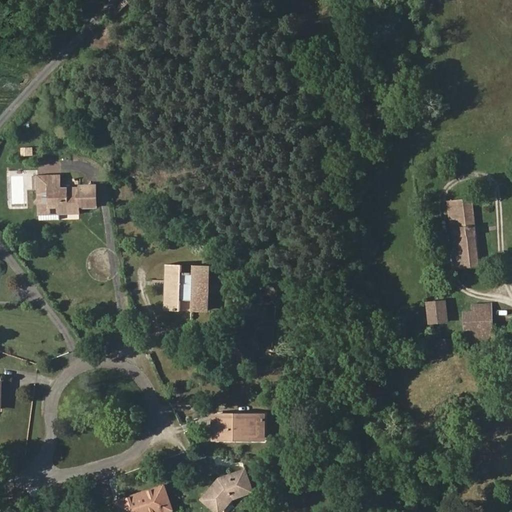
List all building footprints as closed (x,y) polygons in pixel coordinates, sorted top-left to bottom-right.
[(43,167),(63,168),(63,159),(43,158),(43,167)] [(84,207),(95,207),(95,185),(78,185),(78,190),(60,190),(49,191),(49,177),(33,177),(33,191),(38,191),(38,199),(35,203),(39,206),(39,215),(59,215),(59,211),(79,210),(82,206),(84,207)] [(60,190),(60,177),(49,177),(49,191),(60,190)] [(455,268),(480,266),(472,198),(448,201),(451,225),(458,224),(461,252),(454,253),(455,268)] [(193,310),(208,310),(208,267),(194,266),(194,273),(182,273),(182,266),(167,265),(165,309),(181,309),(181,301),(193,301),(193,310)] [(429,315),(447,314),(446,302),(428,304),(429,315)] [(493,340),(493,331),(491,305),(474,306),(474,313),(466,313),(467,341),(493,340)] [(429,323),(447,322),(447,314),(429,315),(429,323)] [(436,350),(457,349),(457,342),(457,338),(435,340),(436,350)] [(486,403),(499,402),(496,372),(483,373),(486,403)] [(214,439),(253,439),(253,424),(264,424),(264,415),(214,415),(214,439)] [(253,439),(263,439),(264,424),(253,424),(253,439)] [(233,499),(253,492),(245,470),(219,479),(201,500),(215,511),(225,500),(229,503),(233,499)] [(164,511),(172,509),(164,486),(115,503),(118,511),(164,511)] [(215,511),(222,511),(229,503),(225,500),(215,511)]
